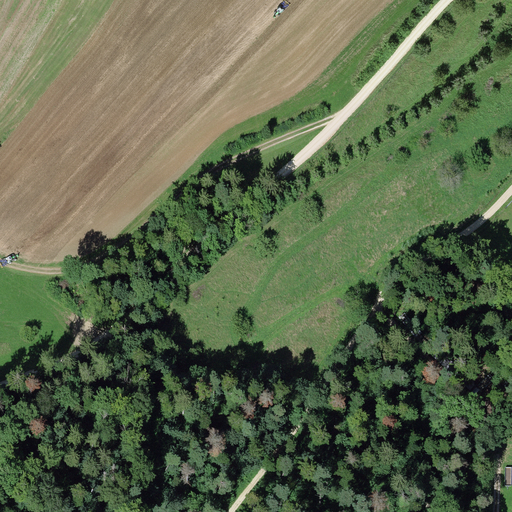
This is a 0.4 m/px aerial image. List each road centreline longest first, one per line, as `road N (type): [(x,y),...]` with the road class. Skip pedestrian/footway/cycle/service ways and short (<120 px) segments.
road 1 (track): [(446,0),(338,119),(97,336),(0,386)]
road 2 (track): [(235,511),(375,306),(511,187)]
road 3 (track): [(338,119),(182,183),(74,264),(48,272),(0,265)]
road 4 (track): [(491,511),(488,418),(375,306)]
